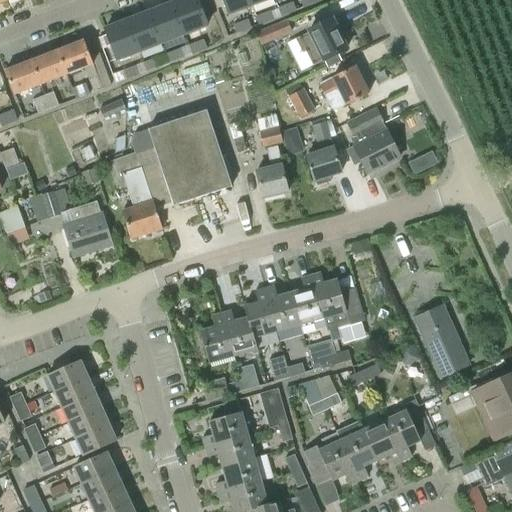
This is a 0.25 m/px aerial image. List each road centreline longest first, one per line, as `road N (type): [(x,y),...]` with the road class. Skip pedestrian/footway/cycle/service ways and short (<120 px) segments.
road 1 (residential): [(477,185),(121,294)]
road 2 (residential): [(180,511),(121,294)]
road 3 (residential): [(477,185),(388,0)]
road 4 (residential): [(121,294),(0,335)]
